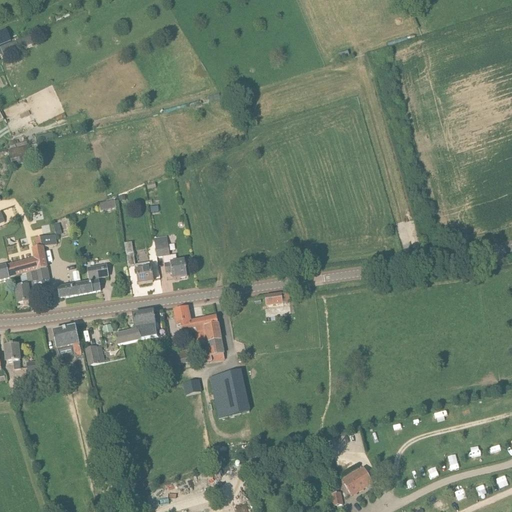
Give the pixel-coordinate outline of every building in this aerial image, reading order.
[(5,30),(0,31),(0,46),(10,43),(5,30)] [(15,43),(0,48),(0,55),(18,49),(16,43),(15,43)] [(9,151),(12,168),(32,164),(28,147),(9,151)] [(116,209),(114,201),(99,204),(101,212),(116,209)] [(46,263),(43,248),(57,245),(55,236),(34,240),(37,249),(31,250),(33,260),(0,268),(0,281),(29,274),(36,273),(35,265),(46,263)] [(154,239),(155,246),(157,258),(163,257),(170,256),(168,244),(167,237),(154,239)] [(135,266),(132,249),(132,243),(124,245),(128,268),(136,267),(137,270),(136,271),(139,285),(153,283),(151,268),(150,269),(149,264),(135,266)] [(184,263),(177,264),(175,256),(170,256),(163,257),(166,274),(172,273),(173,280),(187,278),(184,263)] [(35,265),(36,273),(38,283),(50,281),(47,269),(46,263),(35,265)] [(101,293),(99,280),(109,279),(107,266),(91,269),(87,270),(89,283),(94,282),(94,283),(81,286),(83,295),(101,293)] [(38,284),(38,283),(36,273),(29,274),(31,282),(37,281),(38,284)] [(31,303),(29,294),(37,293),(36,286),(16,289),(18,305),(31,303)] [(59,299),(83,295),(81,286),(58,289),(59,299)] [(289,304),(288,295),(265,298),(266,306),(289,304)] [(204,328),(218,325),(216,318),(190,324),(187,309),(174,312),(176,322),(177,328),(181,327),(182,337),(195,334),(205,332),(204,328)] [(157,338),(155,324),(153,314),(133,317),(135,328),(137,332),(138,335),(140,335),(140,341),(141,341),(157,338)] [(221,341),(219,328),(218,325),(204,328),(205,332),(195,334),(196,342),(199,342),(203,365),(212,363),(224,361),(223,356),(224,355),(222,341),(221,341)] [(113,333),(111,326),(101,328),(103,336),(113,333)] [(137,332),(135,328),(136,334),(116,337),(117,347),(141,342),(141,341),(140,341),(140,335),(138,335),(137,332)] [(79,347),(78,339),(76,329),(53,334),(57,352),(58,361),(81,355),(81,354),(79,347)] [(20,363),(19,356),(18,346),(13,347),(5,348),(7,364),(13,363),(14,371),(20,370),(20,363)] [(105,363),(101,347),(97,348),(97,347),(84,350),(88,367),(105,363)] [(170,354),(170,366),(188,365),(188,353),(170,354)] [(37,363),(26,364),(28,381),(39,380),(37,363)] [(241,372),(209,379),(218,420),(250,413),(241,372)] [(201,393),(199,381),(183,385),(185,396),(201,393)] [(479,459),(478,449),(470,449),(470,460),(479,459)] [(458,459),(450,461),(452,470),(460,468),(458,459)] [(433,463),(424,466),(427,474),(435,471),(433,463)] [(344,483),(353,497),(367,488),(358,473),(344,483)] [(342,506),(341,497),(339,497),(338,488),(330,490),(331,495),(332,498),(334,508),(342,506)] [(455,491),(458,500),(468,496),(465,488),(455,491)]
